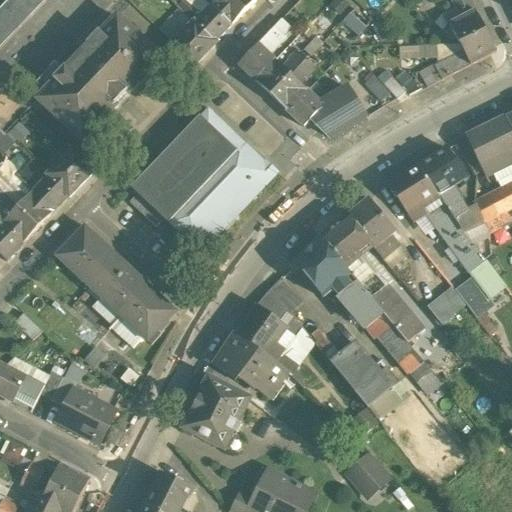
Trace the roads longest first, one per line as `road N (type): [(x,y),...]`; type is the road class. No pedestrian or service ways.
road 1 (residential): [(126,476),(232,298),(277,250),(421,129),(511,85)]
road 2 (residential): [(217,64),(80,203)]
road 3 (residential): [(126,476),(0,414)]
road 4 (residential): [(165,294),(80,203)]
road 5 (residential): [(80,203),(0,297)]
